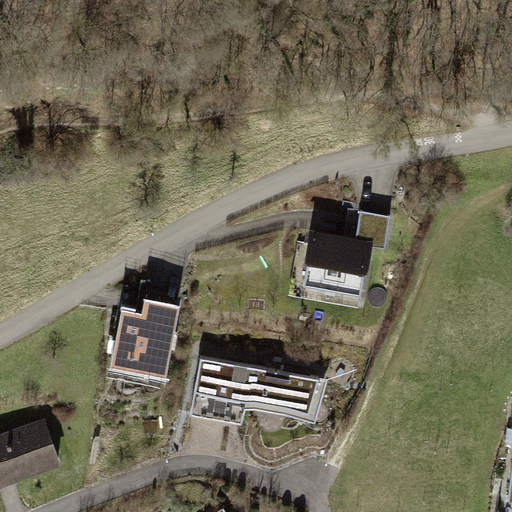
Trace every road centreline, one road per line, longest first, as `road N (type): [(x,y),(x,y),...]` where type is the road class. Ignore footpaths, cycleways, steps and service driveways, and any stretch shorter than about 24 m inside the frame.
road 1 (residential): [(0,342),(155,242),(257,194),(366,154),(511,134)]
road 2 (track): [(0,130),(329,97),(394,99),(473,118),(492,136)]
road 3 (track): [(320,496),(452,209),(511,187)]
road 4 (residential): [(49,511),(211,459),(292,477),(320,496),(321,511)]
